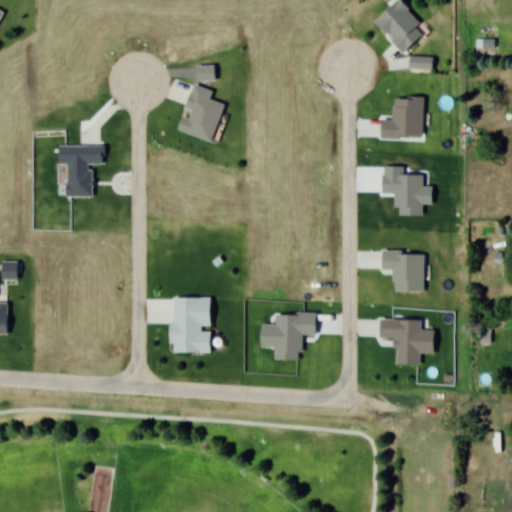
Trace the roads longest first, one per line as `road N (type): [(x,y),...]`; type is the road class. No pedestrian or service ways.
road 1 (residential): [(0,378),(346,400)]
road 2 (residential): [(346,400),(349,64)]
road 3 (residential): [(136,387),(138,78)]
